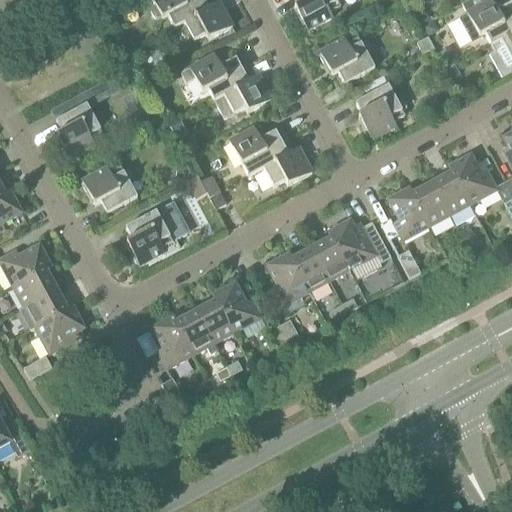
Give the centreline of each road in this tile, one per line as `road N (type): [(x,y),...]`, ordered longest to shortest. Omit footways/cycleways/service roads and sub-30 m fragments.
road 1 (residential): [(112,313),(351,181)]
road 2 (primary): [(381,415),(161,511)]
road 3 (residential): [(112,313),(0,102)]
road 4 (residential): [(351,181),(254,0)]
road 5 (residential): [(47,441),(149,386),(112,313)]
road 6 (residential): [(351,181),(511,93)]
road 7 (primary): [(256,511),(389,442)]
